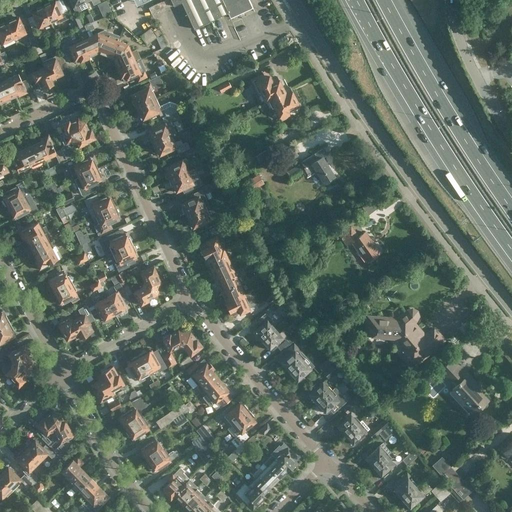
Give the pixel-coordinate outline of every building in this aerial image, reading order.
[(62,0),(56,0),(43,6),(51,22),(57,19),(59,23),(70,18),(62,0)] [(85,1),(84,0),(70,0),(76,12),(88,7),(85,1)] [(171,0),(174,6),(182,2),(194,29),(228,13),(230,18),(253,8),(249,0),(171,0)] [(149,8),(152,14),(164,8),(161,2),(149,8)] [(103,17),(112,13),(108,3),(99,7),(103,17)] [(39,27),(51,22),(43,6),(32,11),(33,15),(27,18),(32,29),(38,26),(39,27)] [(83,26),(78,16),(71,20),(76,29),(83,26)] [(19,17),(7,23),(14,39),(26,33),(19,17)] [(14,39),(7,23),(0,25),(0,38),(3,44),(14,39)] [(88,56),(98,52),(96,51),(96,49),(98,47),(92,35),(93,35),(91,30),(94,29),(91,23),(90,23),(84,26),(87,32),(85,32),(87,37),(80,40),(88,56)] [(149,42),(157,36),(151,28),(140,36),(147,44),(149,42)] [(104,30),(93,35),(92,35),(98,47),(96,49),(96,51),(98,52),(111,57),(117,40),(119,36),(104,30)] [(157,36),(149,42),(156,52),(167,44),(160,34),(157,36)] [(34,50),(37,48),(40,47),(37,41),(35,35),(28,38),(34,50)] [(80,40),(69,45),(67,41),(67,40),(60,43),(61,44),(65,54),(71,51),(76,63),(88,57),(88,56),(80,40)] [(117,69),(135,60),(128,44),(117,40),(111,57),(113,58),(118,68),(117,69)] [(44,53),(40,46),(40,47),(37,48),(39,54),(40,55),(45,67),(52,83),(57,81),(55,77),(62,73),(61,70),(67,67),(61,53),(47,59),(45,53),(44,53)] [(176,70),(183,62),(169,49),(166,52),(162,49),(158,54),(176,70)] [(4,51),(0,53),(0,56),(3,63),(4,63),(9,61),(4,51)] [(135,60),(117,69),(123,81),(136,75),(138,81),(147,77),(144,71),(141,72),(135,60)] [(53,84),(52,83),(45,67),(32,73),(35,81),(36,80),(41,90),(53,84)] [(26,80),(22,81),(18,74),(7,79),(6,80),(14,97),(26,92),(25,89),(29,87),(26,80)] [(264,101),(267,99),(284,91),(277,78),(271,81),(269,76),(265,78),(263,74),(251,80),(257,94),(260,93),(264,101)] [(0,102),(0,104),(14,97),(6,80),(7,79),(5,75),(0,76),(0,102)] [(160,75),(152,79),(149,80),(153,89),(164,84),(162,80),(160,75)] [(217,85),(217,86),(221,92),(221,93),(232,88),(227,79),(217,85)] [(221,92),(217,86),(212,89),(215,95),(221,92)] [(136,107),(154,99),(149,87),(133,94),(134,98),(132,99),(136,107)] [(290,88),(284,91),(267,99),(272,108),(274,107),(280,120),(289,115),(288,113),(299,107),(290,88)] [(158,106),(154,99),(136,107),(140,115),(142,114),(143,118),(159,111),(161,117),(165,115),(165,116),(176,111),(176,110),(179,109),(177,103),(172,101),(171,101),(170,101),(158,106)] [(172,120),(179,117),(176,111),(165,116),(168,122),(149,130),(151,134),(149,135),(153,143),(171,135),(167,127),(174,124),(172,120)] [(68,121),(60,125),(64,133),(63,133),(69,145),(69,144),(72,145),(82,120),(77,119),(68,123),(68,121)] [(82,120),(72,145),(75,147),(76,147),(87,142),(87,141),(94,138),(91,130),(90,131),(86,122),(82,120)] [(58,144),(53,134),(48,136),(48,135),(36,141),(44,159),(55,154),(59,163),(62,162),(67,160),(63,152),(62,149),(55,152),(53,147),(58,144)] [(174,142),(171,135),(153,143),(156,151),(158,150),(160,154),(175,147),(178,153),(190,148),(187,142),(182,144),(180,139),(174,142)] [(44,159),(36,141),(21,147),(29,165),(44,159)] [(281,150),(276,143),(266,149),(270,157),(281,150)] [(187,157),(199,151),(197,145),(184,151),(187,157)] [(278,152),(285,163),(298,155),(291,145),(278,152)] [(29,165),(21,147),(10,153),(18,170),(29,165)] [(335,176),(323,157),(328,154),(324,148),(309,157),(309,158),(301,163),(287,171),(290,177),(302,170),(307,177),(315,172),(317,176),(319,174),(324,182),(335,176)] [(255,155),(259,162),(269,156),(265,150),(255,155)] [(84,160),(80,153),(74,156),(77,163),(71,166),(72,170),(74,169),(77,177),(98,168),(94,160),(92,161),(90,157),(84,160)] [(169,180),(187,172),(184,165),(187,163),(185,158),(166,167),(168,171),(166,172),(169,180)] [(62,162),(59,163),(44,170),(48,178),(66,170),(62,162)] [(102,176),(98,168),(77,177),(81,186),(84,185),(85,188),(101,181),(100,177),(102,176)] [(208,184),(213,181),(220,178),(216,171),(205,176),(208,184)] [(190,178),(187,172),(169,180),(173,188),(175,187),(177,191),(198,181),(195,176),(190,178)] [(258,174),(246,181),(252,191),(264,183),(258,174)] [(220,178),(213,181),(216,188),(222,185),(220,178)] [(5,184),(0,186),(0,190),(1,192),(11,187),(8,182),(5,184)] [(53,188),(50,184),(50,182),(44,185),(51,199),(57,196),(56,194),(53,188)] [(6,206),(29,194),(26,190),(23,191),(22,189),(21,189),(19,186),(18,186),(2,194),(4,198),(2,199),(6,206)] [(75,190),(61,197),(64,204),(79,198),(75,190)] [(6,206),(10,214),(12,213),(14,217),(23,212),(25,217),(38,210),(30,194),(29,194),(6,206)] [(112,198),(110,199),(108,195),(98,199),(96,194),(85,199),(92,216),(115,206),(112,198)] [(186,216),(204,207),(198,195),(182,203),(184,207),(182,208),(186,216)] [(75,203),(63,208),(66,215),(78,209),(75,203)] [(62,206),(57,209),(63,223),(69,220),(66,215),(63,208),(62,206)] [(115,206),(92,216),(95,223),(94,224),(98,234),(112,228),(110,223),(119,219),(117,215),(119,214),(115,206)] [(204,207),(186,216),(189,224),(191,223),(193,227),(209,220),(204,207)] [(236,207),(227,211),(230,218),(239,214),(236,207)] [(43,227),(40,221),(37,222),(20,231),(24,239),(26,238),(28,242),(46,232),(48,231),(46,225),(43,227)] [(223,248),(220,242),(225,240),(222,235),(232,230),(227,221),(209,229),(213,237),(206,240),(207,242),(199,246),(205,258),(225,248),(224,247),(223,248)] [(65,225),(70,238),(76,235),(70,223),(65,225)] [(376,255),(380,253),(365,232),(358,237),(351,227),(340,235),(347,245),(353,241),(368,262),(371,259),(372,260),(377,256),(376,255)] [(83,235),(81,229),(75,232),(81,245),(90,241),(87,233),(83,235)] [(35,256),(56,245),(53,240),(51,242),(46,232),(28,242),(35,256)] [(112,253),(114,252),(133,244),(129,236),(127,237),(125,233),(109,240),(111,245),(109,246),(112,253)] [(248,251),(254,249),(248,237),(242,240),(248,251)] [(94,248),(100,245),(97,239),(85,244),(88,250),(94,248)] [(126,261),(136,257),(134,252),(136,251),(133,244),(114,252),(112,253),(116,261),(118,260),(114,262),(118,271),(128,266),(126,261)] [(40,268),(57,259),(60,257),(56,252),(59,250),(56,245),(35,256),(37,259),(35,260),(40,268)] [(212,268),(230,260),(225,248),(205,258),(207,257),(212,268)] [(89,259),(84,252),(74,257),(78,265),(89,259)] [(255,267),(261,264),(257,256),(251,259),(255,267)] [(217,280),(235,272),(230,260),(212,268),(217,280)] [(143,284),(159,288),(160,282),(156,274),(157,273),(153,265),(140,272),(144,280),(143,284)] [(66,276),(64,271),(63,269),(56,273),(57,275),(48,280),(50,283),(48,284),(53,292),(70,283),(72,282),(68,275),(66,276)] [(104,271),(97,275),(99,280),(100,282),(103,280),(107,278),(104,271)] [(237,275),(235,272),(217,280),(222,292),(241,283),(244,282),(241,274),(237,275)] [(99,280),(98,280),(89,285),(93,291),(97,289),(102,286),(100,282),(99,280)] [(76,290),(72,282),(70,283),(53,292),(57,300),(59,299),(61,303),(76,295),(74,291),(76,290)] [(122,286),(125,291),(128,295),(133,293),(128,283),(122,286)] [(227,303),(246,294),(241,283),(222,292),(227,303)] [(159,288),(143,284),(141,287),(134,291),(141,305),(148,300),(148,299),(157,295),(159,288)] [(117,291),(105,298),(115,315),(125,310),(124,308),(125,307),(122,301),(129,298),(125,291),(118,294),(117,291)] [(279,298),(275,293),(266,299),(271,305),(279,298)] [(246,294),(227,303),(226,304),(231,316),(239,312),(240,314),(249,310),(247,305),(248,304),(245,297),(246,296),(246,294)] [(85,300),(91,311),(93,315),(98,312),(102,320),(104,319),(105,321),(115,315),(105,298),(95,304),(91,296),(85,300)] [(279,298),(271,305),(270,306),(274,311),(284,303),(279,298)] [(81,338),(92,331),(88,324),(96,320),(93,315),(91,311),(87,305),(79,310),(82,315),(79,317),(72,321),(80,336),(81,338)] [(68,315),(71,313),(68,309),(60,313),(64,320),(58,323),(67,339),(73,335),(75,338),(80,336),(72,321),(68,315)] [(0,327),(9,322),(3,310),(0,311),(0,327)] [(368,321),(367,331),(369,331),(369,333),(370,333),(370,334),(372,334),(372,335),(385,336),(389,333),(392,337),(396,334),(411,351),(403,357),(412,367),(425,356),(425,353),(429,353),(444,340),(443,339),(425,336),(413,322),(416,320),(417,318),(418,316),(417,314),(416,312),(414,310),(412,310),(410,310),(408,311),(398,319),(373,317),(373,318),(371,318),(371,320),(370,319),(370,321),(368,321)] [(274,329),(270,324),(273,321),(268,315),(266,312),(258,318),(261,321),(263,324),(258,328),(257,326),(252,330),(261,341),(274,329)] [(342,322),(346,327),(352,323),(348,318),(342,322)] [(9,322),(0,327),(0,349),(2,348),(0,345),(6,342),(5,340),(16,334),(9,322)] [(278,333),(274,329),(261,341),(266,347),(267,346),(271,350),(276,346),(281,351),(292,342),(282,330),(278,333)] [(181,347),(184,332),(178,331),(170,335),(162,339),(169,351),(178,346),(181,347)] [(184,332),(181,347),(185,348),(191,355),(192,356),(196,353),(195,352),(202,346),(197,339),(196,340),(190,333),(184,332)] [(302,334),(297,338),(301,343),(306,339),(302,334)] [(283,356),(278,361),(288,372),(302,359),(305,357),(294,343),(288,348),(289,350),(283,355),(283,356)] [(320,344),(314,349),(322,358),(328,352),(320,344)] [(11,364),(31,367),(32,363),(27,353),(28,353),(24,345),(8,353),(12,360),(11,364)] [(146,351),(138,355),(148,373),(160,366),(162,371),(168,368),(169,368),(163,356),(159,350),(153,353),(151,350),(147,353),(146,351)] [(171,352),(163,356),(169,368),(177,363),(171,352)] [(128,364),(129,366),(125,368),(128,373),(126,375),(132,386),(139,382),(137,379),(148,373),(138,355),(131,359),(132,361),(128,364)] [(189,356),(180,363),(184,369),(193,361),(189,356)] [(454,358),(439,372),(449,384),(452,381),(456,385),(451,390),(472,414),(482,405),(484,407),(485,407),(487,406),(487,405),(487,402),(486,401),(488,399),(479,389),(481,387),(468,373),(467,373),(468,374),(467,375),(465,372),(466,371),(454,358)] [(307,364),(302,359),(288,372),(294,379),(295,377),(299,382),(304,377),(303,375),(312,368),(308,363),(307,364)] [(195,363),(187,369),(191,374),(192,374),(193,375),(192,376),(195,381),(198,385),(214,373),(212,371),(215,369),(208,361),(206,364),(203,361),(198,365),(195,363)] [(341,368),(336,361),(323,372),(329,379),(341,368)] [(31,367),(11,364),(11,368),(6,373),(19,386),(25,380),(24,379),(30,372),(31,367)] [(100,373),(101,375),(110,390),(123,383),(119,375),(117,375),(113,367),(100,373)] [(206,395),(208,393),(221,381),(214,373),(199,385),(203,390),(202,391),(206,394),(206,395)] [(115,400),(113,395),(110,390),(101,375),(97,377),(99,380),(92,384),(101,402),(107,398),(110,403),(108,404),(112,412),(122,406),(118,398),(115,400)] [(347,375),(341,381),(356,397),(362,392),(347,375)] [(153,382),(156,388),(161,385),(158,380),(153,382)] [(232,398),(227,392),(229,391),(221,381),(208,393),(206,395),(206,394),(204,396),(207,400),(209,398),(214,403),(217,401),(222,407),(232,398)] [(316,403),(331,390),(324,381),(313,390),(312,389),(307,393),(316,403)] [(171,385),(164,391),(169,397),(170,397),(176,392),(171,385)] [(127,393),(132,401),(138,398),(134,389),(127,393)] [(327,413),(332,409),(330,407),(339,399),(331,389),(331,390),(316,403),(322,410),(323,409),(327,413)] [(176,392),(170,397),(175,403),(181,398),(176,392)] [(124,428),(141,417),(143,416),(139,411),(146,406),(140,397),(138,398),(132,401),(130,402),(133,407),(119,417),(122,421),(120,422),(124,428)] [(346,413),(356,405),(360,401),(356,397),(352,400),(342,408),(346,413)] [(184,415),(189,410),(188,409),(193,405),(190,401),(179,409),(182,413),(184,415)] [(233,423),(249,410),(243,404),(242,405),(240,403),(224,416),(227,420),(229,419),(233,423)] [(177,407),(156,421),(160,428),(173,419),(182,413),(179,409),(177,407)] [(235,430),(239,434),(231,440),(237,447),(243,442),(248,436),(243,430),(255,421),(252,418),(254,416),(249,410),(233,423),(237,428),(235,430)] [(352,410),(347,414),(349,416),(342,422),(341,421),(335,425),(344,435),(360,422),(355,416),(356,416),(352,410)] [(54,424),(62,419),(59,414),(51,413),(44,419),(44,418),(37,424),(43,430),(40,432),(44,436),(42,438),(48,444),(51,441),(54,430),(53,428),(55,426),(54,424)] [(182,413),(173,419),(178,427),(188,420),(184,415),(182,413)] [(147,437),(144,433),(149,429),(146,425),(148,424),(143,416),(141,417),(124,428),(130,436),(132,435),(134,439),(139,436),(142,441),(147,437)] [(54,450),(53,450),(51,452),(54,454),(55,453),(60,457),(72,446),(68,439),(73,437),(64,420),(63,421),(62,419),(54,424),(55,426),(53,428),(54,430),(61,443),(54,450)] [(380,433),(390,424),(386,419),(369,433),(373,438),(376,436),(380,433)] [(364,427),(360,422),(344,435),(350,442),(351,441),(355,445),(361,441),(359,439),(370,429),(366,425),(364,427)] [(271,428),(267,423),(259,430),(264,434),(271,428)] [(380,433),(385,438),(395,429),(390,424),(380,433)] [(259,430),(253,436),(257,439),(256,440),(257,441),(258,440),(259,441),(261,439),(260,438),(264,435),(259,430)] [(248,447),(256,440),(257,439),(253,436),(251,434),(248,436),(243,442),(248,447)] [(196,448),(205,441),(201,435),(192,441),(196,448)] [(158,443),(155,439),(140,448),(143,453),(141,454),(146,461),(164,448),(160,441),(158,443)] [(45,445),(42,448),(35,440),(31,443),(30,441),(24,447),(38,462),(46,453),(55,462),(60,457),(55,453),(54,454),(51,452),(45,445)] [(205,441),(196,448),(202,456),(206,452),(210,457),(215,453),(205,441)] [(511,441),(501,451),(500,452),(500,455),(501,456),(502,457),(504,458),(507,458),(508,457),(510,459),(509,460),(511,462),(511,441)] [(235,450),(239,454),(245,448),(246,449),(248,447),(243,442),(237,447),(235,450)] [(373,468),(388,454),(391,452),(382,442),(370,454),(368,452),(363,457),(373,468)] [(23,475),(33,484),(38,479),(30,470),(38,462),(24,447),(17,454),(19,455),(16,458),(23,465),(20,468),(25,473),(23,475)] [(275,458),(289,471),(297,463),(289,455),(292,451),(288,447),(284,450),(283,449),(275,458)] [(169,455),(164,448),(146,461),(151,468),(153,467),(156,471),(171,461),(170,461),(174,458),(179,454),(176,450),(169,455)] [(235,458),(239,454),(235,450),(227,457),(226,458),(228,459),(231,463),(235,458)] [(407,465),(417,456),(412,451),(402,460),(407,465)] [(226,458),(227,457),(224,454),(222,454),(219,457),(224,463),(228,459),(226,458)] [(383,477),(388,472),(387,470),(394,464),(390,459),(392,458),(388,454),(373,468),(378,473),(379,472),(383,477)] [(287,473),(289,471),(275,458),(272,455),(264,463),(267,466),(279,478),(285,472),(287,473)] [(65,484),(82,468),(79,466),(84,462),(77,456),(73,460),(73,459),(61,471),(66,477),(62,481),(65,484)] [(442,476),(451,467),(442,456),(434,462),(431,465),(442,476)] [(33,484),(23,475),(20,478),(9,466),(5,470),(3,468),(0,471),(0,477),(12,491),(19,484),(18,482),(20,480),(25,484),(25,486),(26,487),(28,487),(29,488),(31,486),(33,484)] [(260,467),(256,471),(271,486),(279,478),(267,466),(263,470),(260,467)] [(184,484),(189,479),(183,473),(185,471),(180,467),(168,480),(170,482),(163,488),(165,490),(163,492),(170,499),(174,495),(173,495),(184,484)] [(464,505),(471,498),(468,494),(472,490),(451,467),(442,476),(456,492),(454,494),(464,505)] [(82,468),(65,484),(70,489),(71,487),(76,492),(78,489),(90,477),(82,468)] [(211,476),(217,482),(222,477),(216,471),(211,476)] [(271,486),(256,471),(252,475),(255,478),(250,483),(253,485),(263,494),(271,486)] [(411,481),(408,478),(411,475),(407,472),(395,482),(397,484),(391,489),(401,499),(417,485),(412,479),(411,481)] [(203,482),(208,477),(205,473),(199,479),(203,482)] [(7,496),(12,491),(0,477),(0,495),(2,498),(5,494),(7,496)] [(80,498),(83,501),(99,486),(90,477),(78,489),(84,495),(80,498)] [(208,477),(203,482),(206,485),(211,480),(208,477)] [(38,479),(33,484),(31,486),(32,488),(38,493),(45,486),(40,481),(39,481),(38,479)] [(182,503),(197,488),(194,484),(189,479),(184,484),(173,495),(174,495),(182,503)] [(436,496),(446,487),(441,482),(431,490),(436,496)] [(416,502),(431,488),(428,484),(421,490),(417,485),(401,499),(407,506),(408,505),(412,509),(413,510),(418,506),(417,504),(416,502)] [(265,497),(263,494),(253,485),(245,494),(251,500),(248,503),(253,509),(265,497)] [(83,501),(83,502),(92,511),(93,511),(109,497),(99,486),(83,501)] [(446,487),(436,496),(440,501),(450,493),(446,487)] [(200,491),(197,488),(182,503),(190,511),(203,498),(198,494),(200,491)] [(219,498),(224,493),(221,490),(216,495),(219,498)] [(224,493),(219,498),(222,501),(228,496),(224,493)] [(191,511),(205,511),(214,504),(215,503),(207,495),(203,498),(190,511),(191,511)] [(34,511),(43,502),(38,497),(29,506),(34,511)] [(454,509),(460,503),(456,499),(450,504),(454,509)] [(35,511),(40,511),(47,506),(43,502),(34,511),(35,511)] [(460,503),(454,509),(457,511),(458,511),(463,507),(460,503)]
